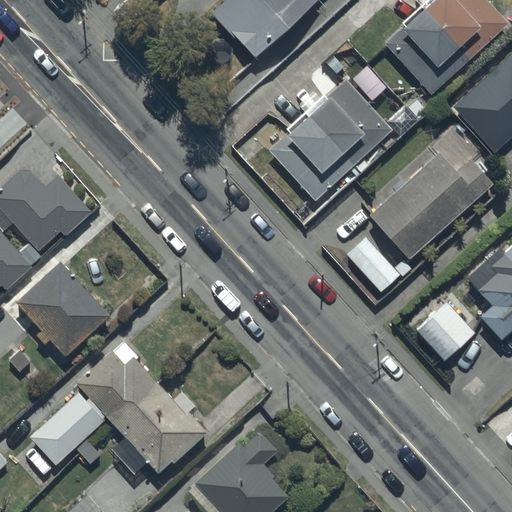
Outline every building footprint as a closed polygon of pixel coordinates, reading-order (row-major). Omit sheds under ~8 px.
[(319,0),(228,0),(212,16),(254,61),(319,0)] [(404,28),(384,46),(429,97),(508,26),(484,0),(426,0),(400,24),(404,28)] [(511,54),(453,109),(494,155),(511,138),(511,54)] [(391,132),(346,82),(326,99),(324,96),(286,130),(288,134),(268,152),(314,202),(391,132)] [(455,175),(437,155),(367,218),(406,262),(491,186),(470,162),(455,175)] [(0,228),(0,229),(10,220),(35,248),(57,228),(62,233),(90,208),(56,170),(42,183),(21,161),(0,180),(0,228)] [(0,289),(37,256),(23,240),(14,249),(0,233),(0,289)] [(400,278),(366,237),(345,255),(380,295),(400,278)] [(490,308),(477,320),(498,343),(511,331),(511,238),(465,281),(490,308)] [(60,263),(14,304),(39,332),(32,337),(42,349),(48,344),(63,360),(110,319),(60,263)] [(474,334),(444,302),(420,325),(449,357),(474,334)] [(46,413),(24,434),(51,462),(102,416),(121,436),(117,440),(127,451),(131,448),(155,474),(203,429),(185,410),(196,401),(178,382),(168,391),(165,387),(164,388),(145,367),(148,364),(142,357),(138,361),(134,357),(137,354),(119,335),(71,380),(84,395),(81,397),(73,389),(57,404),(54,401),(44,411),(46,413)] [(242,447),(239,443),(187,492),(205,511),(272,511),(286,499),(270,482),(273,479),(261,466),(276,452),(258,433),(242,447)] [(121,454),(84,489),(105,511),(127,511),(153,488),(121,454)] [(100,511),(83,492),(60,511),(100,511)]
